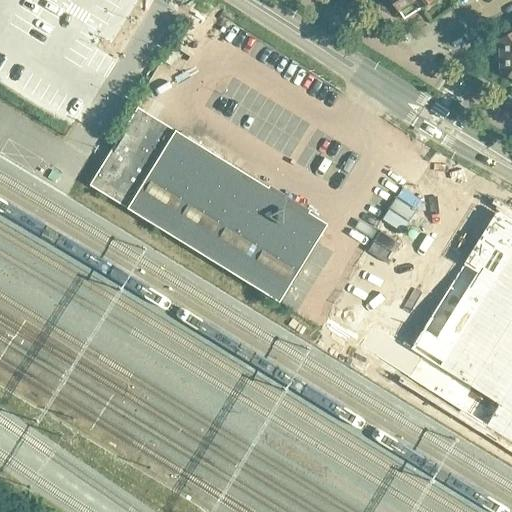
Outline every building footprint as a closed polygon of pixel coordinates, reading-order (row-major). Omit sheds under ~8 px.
[(391,0),(389,3),(392,7),(396,6),(405,19),(421,9),(421,10),(436,0),(391,0)] [(511,32),(502,40),(502,56),(511,55),(511,32)] [(511,55),(502,56),(502,71),(511,78),(511,55)] [(328,147),(328,148),(323,156),(189,72),(151,133),(127,118),(86,184),(202,256),(216,232),(292,278),(277,302),(292,312),(376,177),(376,176),(376,175),(377,175),(377,174),(377,173),(377,172),(377,171),(376,171),(376,170),(376,169),(375,168),(375,167),(374,167),(374,166),(373,166),(339,145),(338,144),(337,144),(336,144),(335,144),(334,144),(333,144),(332,144),(331,145),(330,145),(330,146),(329,146),(329,147),(328,147)] [(453,186),(459,174),(437,163),(431,174),(453,186)] [(359,344),(358,346),(511,443),(511,216),(503,211),(502,211),(502,210),(501,210),(500,210),(499,210),(498,210),(497,210),(497,211),(496,211),(495,211),(495,212),(494,212),(494,213),(410,348),(373,323),(371,326),(420,356),(409,376),(359,344)]
